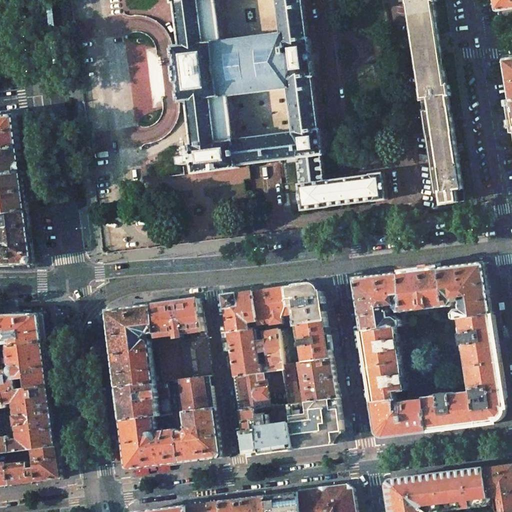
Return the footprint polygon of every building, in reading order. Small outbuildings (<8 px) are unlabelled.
[(174,0),(175,2),(178,2),(183,46),(176,47),(176,50),(175,50),(181,100),(182,99),(182,102),(190,101),(196,145),(193,145),(196,173),(239,167),(239,165),(299,158),(302,185),(302,191),(304,204),(305,210),(330,207),(330,206),(376,200),(376,201),(388,199),(387,193),(385,180),(384,174),(373,175),(373,176),(326,182),(323,155),(325,154),(322,130),(320,130),(315,88),(313,77),(315,77),(315,76),(311,40),(310,39),(309,39),(303,0),(174,0)] [(408,0),(409,6),(411,6),(423,90),(422,90),(424,100),(425,100),(434,158),(439,193),(442,192),(444,204),(459,202),(459,201),(464,200),(463,189),(464,189),(460,164),(455,132),(449,96),(452,96),(451,85),(448,86),(442,43),(435,2),(438,1),(437,0),(408,0)] [(511,0),(496,0),(499,10),(499,11),(500,11),(511,9),(511,0)] [(18,115),(0,117),(0,149),(22,146),(18,115)] [(0,175),(25,172),(22,146),(0,149),(0,175)] [(0,214),(2,215),(30,210),(25,172),(0,175),(0,214)] [(36,258),(30,210),(2,215),(0,214),(0,264),(31,264),(36,258)] [(487,263),(442,268),(446,306),(452,305),(456,301),(459,300),(458,296),(461,296),(463,307),(459,308),(459,307),(456,307),(456,311),(455,313),(456,319),(462,318),(494,313),(487,263)] [(442,268),(402,273),(406,311),(446,306),(442,268)] [(402,273),(357,278),(357,280),(365,331),(397,327),(403,326),(402,320),(396,316),(395,316),(395,314),(391,315),(389,306),(394,305),(394,307),(396,307),(396,308),(401,312),(406,311),(402,273)] [(313,284),(290,287),(293,310),(300,309),(302,320),(300,320),(300,323),(302,323),(329,319),(325,293),(313,284)] [(273,325),(286,323),(285,317),(285,316),(294,314),(293,310),(290,287),(256,292),(260,321),(261,325),(273,323),(273,325)] [(260,321),(256,292),(226,295),(231,332),(251,329),(256,328),(261,328),(261,325),(260,321)] [(160,337),(185,334),(192,333),(207,331),(203,298),(155,305),(159,332),(160,337)] [(155,305),(110,311),(116,355),(154,350),(153,343),(151,341),(149,340),(148,338),(151,333),(152,333),(159,332),(155,305)] [(494,313),(462,318),(464,329),(465,332),(462,333),(463,338),(464,344),(466,344),(467,348),(470,366),(502,362),(494,313)] [(43,314),(0,315),(0,347),(10,347),(11,346),(11,344),(12,344),(12,341),(13,340),(14,346),(47,342),(44,315),(43,314)] [(329,319),(302,323),(305,342),(303,342),(303,347),(306,346),(308,362),(334,358),(329,319)] [(397,327),(365,331),(369,358),(371,367),(403,362),(402,354),(397,327)] [(251,329),(231,332),(237,376),(265,372),(264,365),(262,364),(261,359),(260,352),(268,351),(266,340),(258,341),(256,328),(251,329)] [(280,329),(265,332),(266,340),(268,351),(269,358),(264,358),(265,365),(264,365),(265,372),(268,372),(287,369),(286,366),(281,330),(280,329)] [(194,339),(208,337),(207,331),(192,333),(193,336),(194,339)] [(184,341),(186,340),(185,334),(160,337),(161,344),(184,341)] [(211,356),(208,337),(194,339),(188,340),(186,340),(184,341),(189,371),(189,378),(214,375),(211,356)] [(189,371),(184,341),(161,344),(162,349),(164,367),(166,381),(170,381),(189,378),(189,371)] [(11,346),(10,347),(12,364),(15,366),(13,368),(13,371),(10,370),(0,371),(0,373),(0,377),(2,393),(7,392),(52,386),(47,342),(14,346),(11,346)] [(154,350),(116,355),(120,387),(159,382),(157,369),(156,362),(158,362),(158,359),(155,360),(154,350)] [(308,362),(303,363),(305,376),(306,379),(307,389),(309,402),(340,398),(334,358),(308,362)] [(403,362),(371,367),(376,402),(398,399),(397,392),(408,390),(403,362)] [(502,362),(470,366),(474,389),(475,388),(475,391),(479,424),(498,422),(497,419),(502,418),(504,417),(505,415),(506,412),(506,408),(509,407),(502,362)] [(296,364),(286,366),(287,369),(292,404),(302,403),(309,402),(307,389),(300,390),(298,377),(305,376),(303,363),(296,364)] [(265,372),(237,376),(243,411),(259,409),(273,407),(268,372),(265,372)] [(189,378),(170,381),(174,414),(176,413),(185,412),(197,410),(218,408),(216,389),(213,386),(213,383),(214,383),(215,381),(214,375),(189,378)] [(124,420),(158,416),(163,415),(174,414),(170,381),(166,381),(159,382),(120,387),(124,420)] [(52,386),(7,392),(9,404),(17,403),(21,438),(14,439),(15,452),(27,450),(36,449),(60,446),(52,386)] [(442,396),(426,398),(427,400),(430,430),(479,424),(475,391),(471,392),(453,394),(453,392),(445,393),(441,394),(442,396)] [(0,392),(0,453),(9,452),(15,452),(14,439),(13,437),(11,436),(0,437),(0,408),(7,408),(9,407),(9,404),(7,392),(2,393),(0,392)] [(302,403),(292,404),(294,422),(297,447),(337,442),(335,432),(345,431),(340,398),(309,402),(302,403)] [(398,399),(376,402),(379,424),(380,426),(392,435),(430,430),(427,400),(411,402),(407,403),(407,404),(399,405),(399,403),(398,399)] [(259,409),(243,411),(249,454),(297,447),(294,422),(272,425),(271,416),(277,415),(276,406),(273,407),(259,409)] [(179,431),(183,462),(213,458),(221,457),(224,456),(225,453),(220,421),(218,408),(197,410),(185,412),(176,413),(178,428),(179,431)] [(163,415),(158,416),(124,420),(130,465),(131,468),(134,469),(183,462),(179,431),(178,428),(176,413),(174,414),(163,415)] [(32,461),(31,459),(28,459),(28,457),(28,456),(27,450),(15,452),(9,452),(10,461),(10,464),(13,484),(64,478),(60,446),(36,449),(37,455),(38,467),(32,468),(32,461)] [(9,452),(0,453),(0,486),(13,484),(10,464),(10,461),(9,452)] [(511,511),(511,464),(486,468),(492,499),(493,504),(495,503),(498,500),(498,499),(501,502),(503,511),(511,511)] [(442,503),(455,501),(456,508),(474,506),(473,499),(480,498),(486,505),(493,504),(492,499),(486,468),(469,470),(468,470),(460,471),(399,479),(395,479),(395,481),(396,482),(392,487),(391,486),(389,486),(392,511),(431,511),(432,511),(442,510),(442,503)] [(350,485),(303,491),(305,511),(359,511),(356,489),(350,485)] [(270,511),(305,511),(303,491),(299,492),(292,493),(285,496),(275,498),(274,497),(273,496),(271,495),(269,495),(270,511)] [(270,511),(269,495),(223,501),(224,511),(270,511)] [(190,506),(190,511),(224,511),(223,501),(190,506)]
